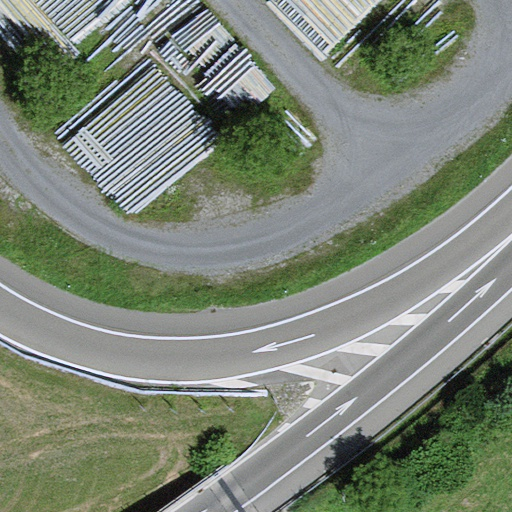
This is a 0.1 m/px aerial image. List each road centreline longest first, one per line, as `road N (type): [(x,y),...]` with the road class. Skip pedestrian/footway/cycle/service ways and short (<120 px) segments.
road 1 (trunk): [(511,232),(346,324),(217,359),(167,363),(75,347),(0,314)]
road 2 (trunk): [(202,511),(366,391),(463,305),(511,245)]
